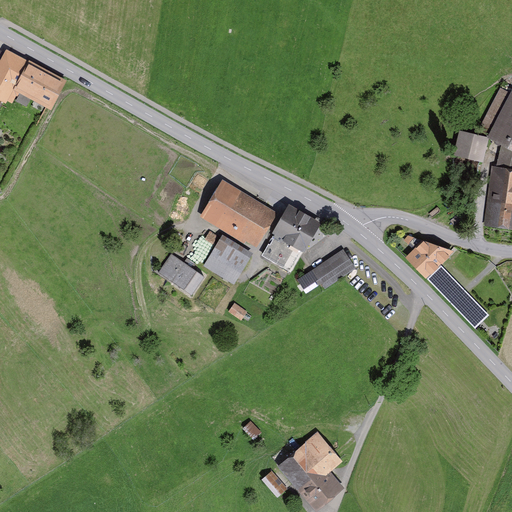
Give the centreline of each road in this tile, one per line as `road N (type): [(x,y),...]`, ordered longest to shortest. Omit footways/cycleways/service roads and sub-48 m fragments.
road 1 (secondary): [(0,33),(356,230)]
road 2 (unclassified): [(425,293),(334,511)]
road 3 (unclassified): [(356,230),(399,218),(511,252)]
road 4 (secondary): [(425,293),(511,383)]
